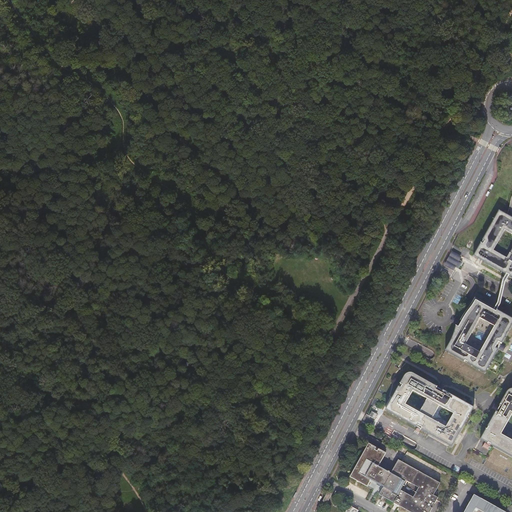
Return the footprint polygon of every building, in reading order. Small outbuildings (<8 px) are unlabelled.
[(511,206),(511,208),(509,214),(502,210),(484,241),(483,241),(476,253),(476,254),(507,272),(508,273),(511,274),(511,206)] [(452,253),(461,258),(463,254),(454,249),(453,249),(445,263),(446,263),(455,268),(457,265),(449,260),(452,253)] [(463,259),(461,258),(452,253),(449,260),(457,265),(460,266),(463,259)] [(504,280),(499,301),(495,308),(498,310),(502,302),(507,281),(511,274),(508,273),(504,280)] [(457,294),(455,293),(452,302),(459,304),(464,287),(460,286),(457,294)] [(498,310),(495,308),(489,304),(477,297),(463,320),(461,319),(458,324),(454,334),(451,341),(447,349),(466,360),(466,359),(486,371),(499,348),(502,349),(505,344),(503,343),(511,326),(511,316),(499,308),(498,310)] [(458,324),(461,319),(455,315),(452,320),(458,324)] [(468,416),(473,407),(442,389),(443,388),(438,385),(413,370),(410,371),(406,374),(401,382),(402,382),(387,408),(418,425),(417,428),(420,429),(421,428),(452,446),(469,416),(468,416)] [(488,443),(489,441),(492,443),(491,444),(511,456),(511,386),(500,406),(497,410),(494,417),(487,428),(486,427),(480,438),(488,443)] [(433,502),(435,503),(438,498),(433,495),(440,483),(398,460),(391,473),(378,466),(386,453),(369,443),(350,477),(367,486),(371,479),(384,486),(379,495),(410,511),(423,511),(424,511),(426,511),(429,511),(432,508),(430,507),(433,502)] [(506,511),(474,493),(463,511),(506,511)] [(351,503),(346,511),(357,511),(359,508),(351,503)]
